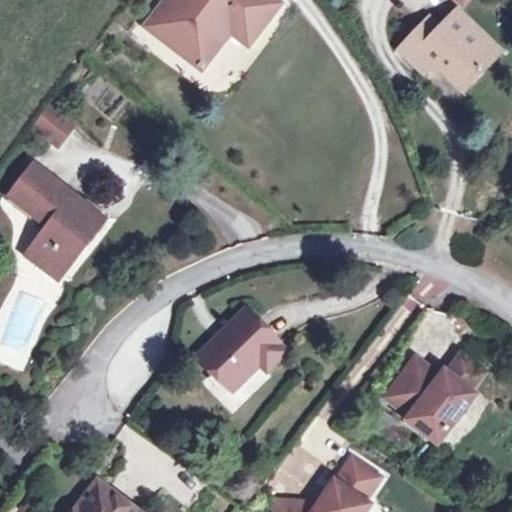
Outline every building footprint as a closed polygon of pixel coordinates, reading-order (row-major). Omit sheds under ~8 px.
[(270,0),(168,0),(147,27),(181,54),(209,18),(229,33),(246,46),(278,6),(270,0)] [(452,0),(461,8),(469,0),(452,0)] [(456,11),(439,28),(408,61),(421,72),(431,62),(446,76),(460,89),(498,50),(456,11)] [(229,33),(209,18),(181,54),(200,69),(229,33)] [(439,28),(428,18),(397,50),(408,61),(439,28)] [(30,127),(57,149),(78,124),(50,102),(30,127)] [(38,221),(41,217),(50,225),(25,256),(57,281),(79,252),(75,249),(99,218),(71,195),(33,166),(9,197),(38,221)] [(259,327),(243,312),(197,358),(232,391),(258,365),(266,373),(286,353),(259,327)] [(409,362),(382,398),(406,416),(403,421),(435,444),(473,394),(467,390),(480,373),(457,356),(444,373),(441,371),(433,381),(409,362)] [(317,502),(292,500),(290,511),(363,511),(368,504),(364,501),(378,478),(349,458),(334,481),(337,484),(331,495),(324,490),(317,502)] [(334,481),(332,480),(324,490),(331,495),(337,484),(334,481)] [(84,511),(102,489),(96,485),(77,509),(80,511),(84,511)] [(84,511),(80,511),(77,509),(74,511),(132,511),(116,499),(102,489),(84,511)] [(290,511),(292,500),(273,499),(272,511),(290,511)]
